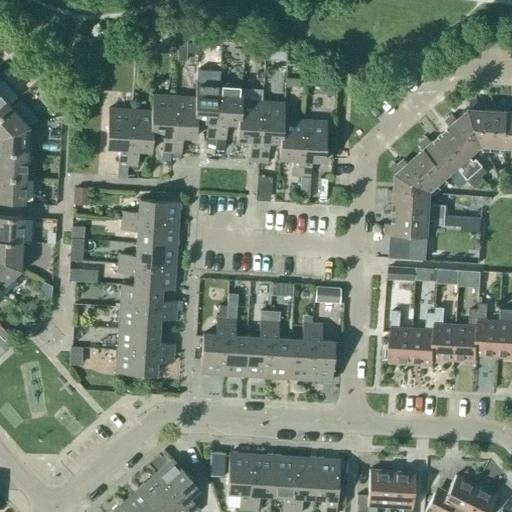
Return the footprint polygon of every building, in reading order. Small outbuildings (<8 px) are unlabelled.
[(155,42),(154,53),(166,54),(167,43),(155,42)] [(178,43),(176,62),(185,62),(186,53),(186,43),(178,43)] [(264,49),(263,61),(274,61),(275,49),(264,49)] [(215,139),(218,83),(196,82),(195,98),(196,98),(195,121),(196,121),(206,122),(206,138),(215,139)] [(239,101),(240,101),(241,85),(218,83),(215,139),(225,139),(226,123),(237,124),(238,124),(239,101)] [(0,113),(9,105),(0,95),(0,113)] [(171,152),(174,97),(152,95),(151,111),(152,111),(150,135),(152,135),(163,136),(162,152),(171,152)] [(196,98),(195,98),(174,97),(171,152),(181,153),(182,137),(195,137),(196,121),(195,121),(196,98)] [(261,102),(240,101),(239,101),(238,124),(237,124),(236,140),(249,141),(248,157),(258,157),(261,102)] [(504,147),(507,112),(476,110),(477,101),(470,101),(469,110),(457,120),(482,146),(504,147)] [(282,119),(283,119),(284,103),(261,102),(258,157),(267,158),(268,142),(279,142),(280,142),(282,119)] [(0,136),(28,127),(9,105),(0,113),(0,136)] [(127,165),(131,110),(108,108),(106,148),(118,149),(117,165),(127,165)] [(152,111),(151,111),(131,110),(127,165),(137,166),(138,150),(151,151),(152,135),(150,135),(152,111)] [(482,146),(457,120),(452,115),(445,122),(449,127),(441,135),(475,173),(482,167),(476,159),(473,162),(469,157),(482,146)] [(303,120),(283,119),(282,119),(280,142),(279,142),(278,159),(291,159),(290,175),(300,176),(303,120)] [(303,120),(300,176),(309,177),(310,161),(323,162),(325,122),(303,120)] [(0,153),(26,155),(28,127),(0,136),(0,153)] [(467,180),(475,173),(441,135),(431,143),(427,138),(419,145),(424,150),(447,176),(459,166),(463,170),(461,173),(467,180)] [(430,191),(447,176),(424,150),(401,170),(395,163),(390,168),(395,175),(394,191),(430,193),(430,191)] [(0,177),(24,179),(26,155),(0,153),(0,177)] [(271,191),(271,170),(258,170),(257,190),(271,191)] [(0,201),(23,203),(24,179),(0,177),(0,201)] [(309,178),(300,177),(299,196),(308,197),(309,178)] [(86,205),(87,188),(73,187),(72,204),(86,205)] [(430,193),(394,191),(388,190),(387,200),(394,201),(393,212),(445,216),(446,206),(436,205),(435,209),(429,208),(430,193)] [(121,220),(177,224),(178,202),(139,199),(138,212),(122,211),(121,220)] [(453,216),(445,216),(393,212),(392,225),(386,224),(385,234),(428,237),(429,221),(435,221),(434,225),(452,226),(453,216)] [(0,240),(21,242),(22,217),(0,216),(0,240)] [(175,246),(177,224),(121,220),(120,230),(137,231),(136,243),(175,246)] [(71,226),(70,239),(83,240),(83,227),(71,226)] [(70,240),(69,254),(82,255),(83,240),(70,239),(70,240)] [(0,240),(0,260),(19,271),(21,242),(0,240)] [(174,267),(175,246),(136,243),(135,255),(119,254),(118,264),(174,267)] [(0,287),(19,271),(0,260),(0,287)] [(172,290),(174,267),(118,264),(118,273),(134,274),(133,285),(133,286),(161,288),(160,289),(172,290)] [(413,281),(414,269),(388,267),(387,279),(413,281)] [(416,268),(415,280),(436,281),(436,278),(437,269),(416,268)] [(88,281),(89,270),(69,269),(69,280),(88,281)] [(437,269),(436,278),(451,279),(452,270),(437,269)] [(133,286),(133,285),(121,284),(119,307),(175,310),(176,301),(160,300),(160,289),(161,288),(133,286)] [(339,304),(340,288),(315,286),(314,302),(339,304)] [(497,357),(499,322),(486,321),(487,305),(478,304),(477,310),(475,356),(476,356),(497,357)] [(226,306),(225,318),(235,318),(236,306),(226,306)] [(174,320),(175,310),(119,307),(118,328),(158,331),(158,319),(174,320)] [(454,360),(456,325),(443,324),(444,308),(435,308),(434,314),(432,359),(433,359),(454,360)] [(475,356),(477,310),(469,310),(468,326),(456,325),(454,360),(476,362),(476,356),(475,356)] [(259,312),(259,321),(268,321),(269,314),(269,311),(259,311),(259,312)] [(269,314),(268,321),(278,322),(279,312),(269,311),(269,314)] [(410,364),(412,329),(399,328),(400,311),(391,311),(388,363),(410,364)] [(432,359),(434,314),(426,313),(425,329),(412,329),(410,364),(432,365),(433,359),(432,359)] [(222,375),(225,319),(216,318),(215,334),(202,334),(200,373),(222,375)] [(244,376),(246,336),(234,335),(235,319),(225,319),(222,375),(244,376)] [(265,377),(268,321),(259,321),(258,337),(246,336),(244,376),(265,377)] [(287,378),(289,339),(277,338),(278,322),(268,321),(265,377),(287,378)] [(511,322),(499,322),(497,357),(511,357),(511,322)] [(308,380),(311,324),(302,323),(301,339),(289,339),(287,378),(308,380)] [(311,324),(308,380),(331,381),(333,341),(320,340),(321,324),(311,324)] [(0,354),(8,348),(13,343),(0,327),(0,354)] [(157,343),(158,331),(118,328),(116,350),(172,354),(173,344),(157,343)] [(69,364),(69,365),(80,365),(81,347),(75,347),(71,347),(70,347),(69,364)] [(172,363),(172,354),(116,350),(115,372),(155,375),(156,362),(172,363)] [(223,477),(224,453),(210,452),(209,476),(223,477)] [(248,510),(251,455),(229,453),(226,493),(239,494),(238,510),(248,510)] [(270,495),(272,456),(251,455),(248,510),(257,511),(258,495),(270,495)] [(290,511),(294,457),(272,456),(270,495),(282,496),(280,511),(290,511)] [(313,498),(316,459),(294,457),(290,511),(300,511),(301,497),(313,498)] [(155,474),(188,511),(196,511),(199,509),(189,497),(198,489),(172,459),(155,474)] [(316,459),(313,498),(325,499),(324,511),(334,511),(338,460),(316,459)] [(389,507),(391,471),(368,470),(367,496),(356,495),(354,511),(375,511),(376,506),(389,507)] [(391,471),(389,507),(402,508),(401,511),(410,511),(411,508),(414,472),(391,471)] [(175,511),(188,511),(155,474),(139,488),(159,511),(172,511),(174,510),(175,511)] [(448,511),(461,511),(475,485),(455,475),(443,498),(433,493),(423,511),(446,511),(447,511),(448,511)] [(475,485),(461,511),(486,511),(495,495),(475,485)] [(159,511),(139,488),(123,503),(130,511),(159,511)] [(130,511),(123,503),(112,511),(130,511)]
